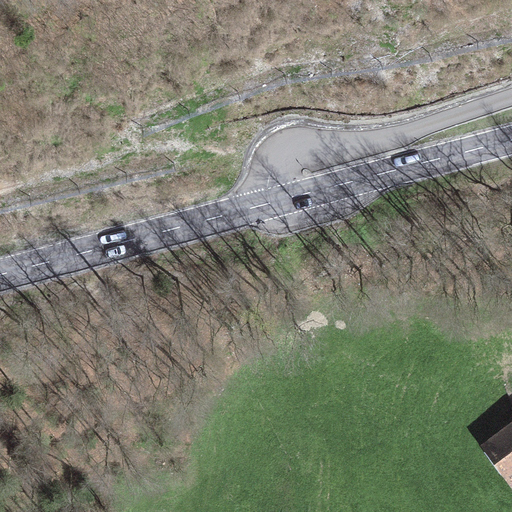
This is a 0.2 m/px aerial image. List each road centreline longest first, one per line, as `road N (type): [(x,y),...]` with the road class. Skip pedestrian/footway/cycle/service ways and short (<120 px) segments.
road 1 (unclassified): [(270,203),(274,164),(296,148),(393,137),(511,98)]
road 2 (secondary): [(270,203),(0,275)]
road 3 (secondary): [(511,140),(270,203)]
